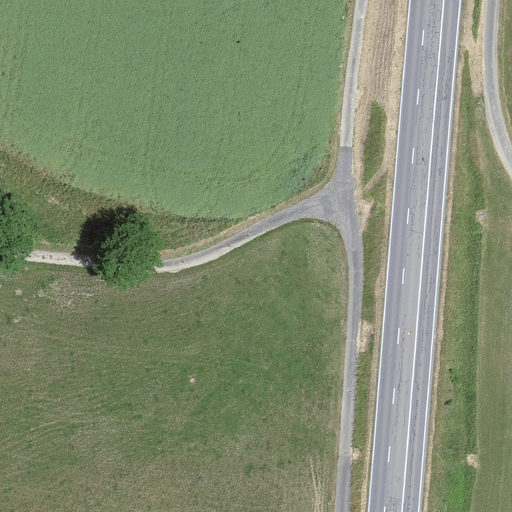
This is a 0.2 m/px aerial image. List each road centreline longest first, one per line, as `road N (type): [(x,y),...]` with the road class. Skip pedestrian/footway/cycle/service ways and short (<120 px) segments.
road 1 (primary): [(435,0),(393,511)]
road 2 (track): [(362,0),(346,145),(356,303),(342,511)]
road 3 (track): [(511,167),(495,125),(488,73),(493,0)]
